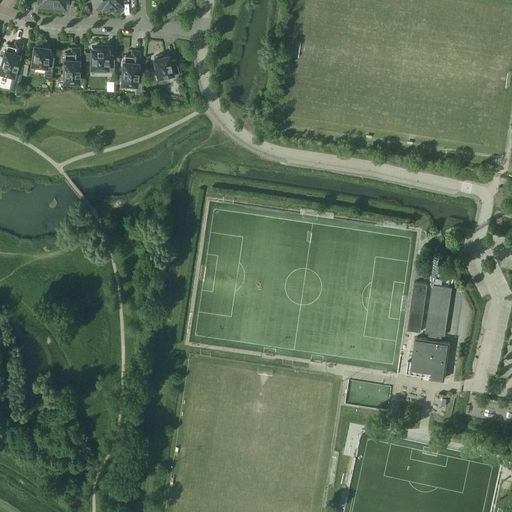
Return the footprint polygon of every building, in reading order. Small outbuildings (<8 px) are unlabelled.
[(17,62),(22,43),(16,41),(14,46),(7,44),(6,50),(5,50),(0,68),(0,71),(14,75),(16,68),(17,68),(18,62),(17,62)] [(34,45),(31,66),(45,68),(45,70),(44,78),(51,79),(52,71),(55,54),(48,54),(49,47),(45,47),(44,47),(43,47),(43,45),(36,44),(36,46),(34,45)] [(79,67),(79,48),(72,48),(72,53),(65,53),(65,60),(64,60),(64,81),(79,81),(79,74),(80,74),(80,67),(79,67)] [(108,49),(106,49),(103,49),(103,48),(97,48),(91,48),(91,71),(108,72),(108,70),(114,70),(114,55),(108,55),(108,49)] [(138,70),(139,51),(132,51),(132,56),(124,55),(124,61),(123,61),(121,83),(136,84),(137,76),(138,77),(138,70)] [(170,61),(169,55),(163,56),(162,55),(155,56),(155,58),(154,58),(158,77),(172,73),(172,74),(179,73),(176,59),(170,61)] [(428,283),(415,281),(407,330),(421,332),(428,283)] [(452,287),(432,284),(425,332),(429,333),(428,339),(416,337),(411,370),(437,373),(438,366),(446,367),(449,342),(441,341),(442,335),(445,335),(452,287)] [(435,413),(446,415),(448,398),(438,396),(435,413)]
